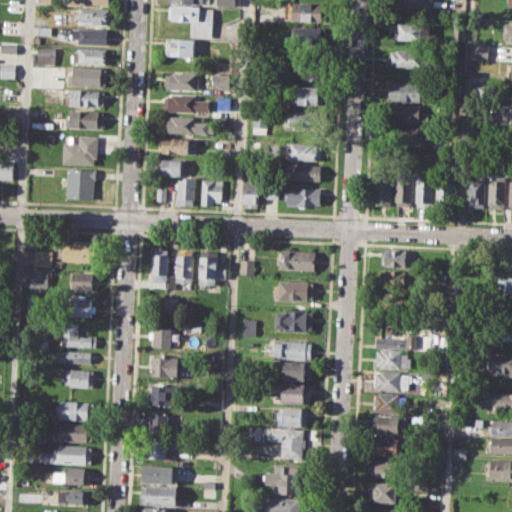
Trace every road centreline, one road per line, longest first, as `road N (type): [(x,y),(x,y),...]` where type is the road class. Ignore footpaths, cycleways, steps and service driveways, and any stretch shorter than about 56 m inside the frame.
road 1 (residential): [(138,0),(115,511)]
road 2 (residential): [(0,213),(511,236)]
road 3 (residential): [(336,511),(358,0)]
